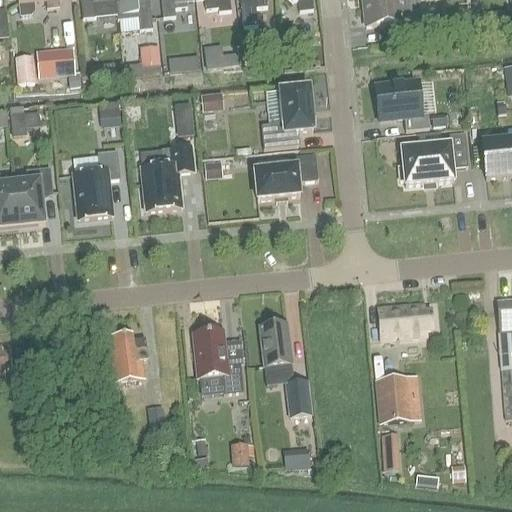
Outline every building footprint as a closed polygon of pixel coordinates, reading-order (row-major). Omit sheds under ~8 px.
[(58,12),(56,0),(17,0),(19,21),(29,20),(31,19),(32,18),(33,16),(34,14),(34,11),(34,9),(33,6),(45,5),(46,13),(58,12)] [(78,0),(81,24),(94,23),(117,20),(115,5),(114,0),(78,0)] [(114,0),(115,5),(117,20),(117,24),(119,24),(138,22),(138,27),(139,35),(152,33),(150,17),(147,0),(114,0)] [(185,5),(195,4),(194,0),(159,0),(162,23),(174,22),(174,14),(186,12),(185,5)] [(230,16),(228,0),(194,0),(195,4),(204,3),(206,15),(217,14),(218,17),(230,16)] [(241,32),(256,31),(254,13),(265,12),(264,0),(239,0),(240,7),(239,7),(241,32)] [(284,0),(285,0),(290,5),(297,5),(298,17),(313,15),(311,0),(284,0)] [(362,0),(363,10),(403,6),(418,4),(418,0),(362,0)] [(403,6),(363,10),(365,32),(386,30),(387,42),(422,38),(419,15),(418,4),(403,6)] [(0,38),(14,38),(12,11),(0,11),(0,38)] [(202,52),(204,74),(225,71),(223,50),(202,52)] [(141,55),(143,72),(162,70),(160,53),(141,55)] [(72,57),(36,60),(38,83),(74,80),(72,57)] [(15,62),(17,89),(35,87),(32,60),(15,62)] [(180,62),(167,63),(168,79),(182,77),(180,62)] [(102,69),(89,70),(90,84),(103,82),(102,69)] [(511,70),(503,72),(507,101),(511,100),(511,70)] [(423,75),(416,75),(416,83),(424,83),(423,75)] [(80,79),(68,81),(69,93),(81,91),(80,79)] [(375,92),(378,125),(403,122),(405,136),(429,134),(427,118),(421,119),(418,88),(375,92)] [(263,154),(267,154),(299,150),(297,136),(312,135),(308,93),(279,96),(283,128),(261,130),(263,154)] [(202,116),(223,114),(222,98),(200,100),(202,116)] [(10,121),(12,135),(29,133),(27,119),(10,121)] [(432,131),(446,130),(445,119),(431,120),(432,131)] [(191,129),(176,130),(177,143),(193,141),(191,129)] [(403,171),(398,172),(400,186),(404,185),(405,191),(453,186),(452,173),(468,172),(464,138),(448,140),(449,150),(401,155),(403,171)] [(511,144),(482,148),(485,184),(511,180),(511,144)] [(146,217),(148,217),(181,214),(178,179),(193,177),(191,151),(161,154),(163,170),(141,173),(146,217)] [(99,177),(73,180),(78,224),(112,221),(108,185),(120,184),(117,156),(97,158),(99,177)] [(257,205),(291,201),(299,201),(298,188),(317,185),(315,160),(288,163),(289,173),(254,177),(257,205)] [(221,166),(204,168),(206,184),(223,182),(221,166)] [(18,231),(42,228),(43,228),(40,201),(53,199),(50,173),(26,175),(27,187),(13,189),(18,231)] [(13,189),(1,190),(0,190),(0,232),(18,231),(13,189)] [(511,305),(495,306),(500,376),(509,375),(510,390),(511,389),(511,305)] [(426,341),(426,335),(432,335),(430,314),(423,315),(423,308),(376,313),(379,346),(426,341)] [(286,329),(258,333),(263,373),(291,369),(286,329)] [(222,336),(192,339),(196,384),(220,382),(222,401),(242,398),(239,371),(226,372),(222,336)] [(132,344),(131,338),(108,340),(113,387),(143,384),(141,366),(147,365),(145,343),(132,344)] [(0,381),(5,381),(4,375),(11,375),(9,356),(1,357),(1,351),(0,351),(0,381)] [(401,383),(375,386),(379,429),(405,426),(401,383)] [(307,386),(284,389),(288,425),(311,422),(307,386)] [(163,418),(147,419),(147,432),(163,431),(163,418)] [(394,439),(379,440),(382,476),(396,475),(394,439)] [(195,445),(197,460),(206,459),(204,443),(195,445)] [(309,453),(283,455),(285,475),(310,473),(309,453)] [(248,456),(231,457),(232,472),(249,471),(248,456)] [(463,470),(451,471),(452,486),(465,485),(463,470)]
